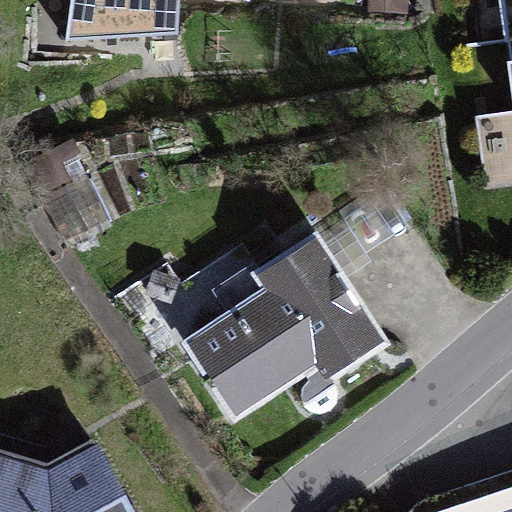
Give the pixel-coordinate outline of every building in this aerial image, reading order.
[(73,0),(67,40),(178,33),(180,0),(73,0)] [(511,0),(477,0),(498,161),(511,159),(511,0)] [(230,416),(305,368),(315,384),(388,337),(318,228),(244,275),(250,285),(176,332),(230,416)] [(193,311),(260,261),(245,242),(179,291),(193,311)] [(0,511),(134,511),(91,434),(46,458),(0,446),(0,511)] [(511,511),(511,483),(423,511),(422,511),(511,511)]
